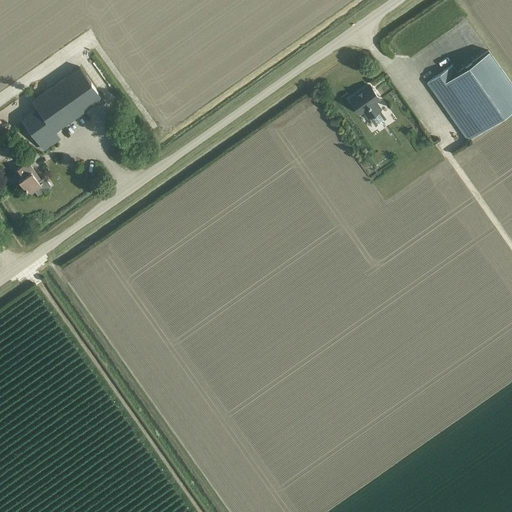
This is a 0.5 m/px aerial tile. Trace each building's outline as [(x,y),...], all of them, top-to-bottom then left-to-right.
[(427,82),(468,140),(511,108),(511,84),(488,51),(457,72),(452,65),(427,82)] [(38,108),(22,119),(44,150),(56,141),(53,136),(57,134),(55,131),(102,98),(80,67),(33,101),(38,108)] [(94,75),(91,78),(99,86),(102,83),(94,75)] [(369,85),(350,99),(360,113),(363,111),(368,118),(380,109),(375,102),(379,99),(369,85)] [(121,115),(128,124),(134,120),(127,111),(121,115)] [(343,133),(339,135),(345,144),(349,142),(343,133)] [(29,194),(35,190),(38,195),(51,186),(45,177),(38,181),(36,177),(38,176),(27,161),(17,168),(23,177),(19,180),(29,194)] [(22,233),(20,234),(24,241),(40,232),(33,220),(25,225),(22,219),(16,222),(22,233)]
